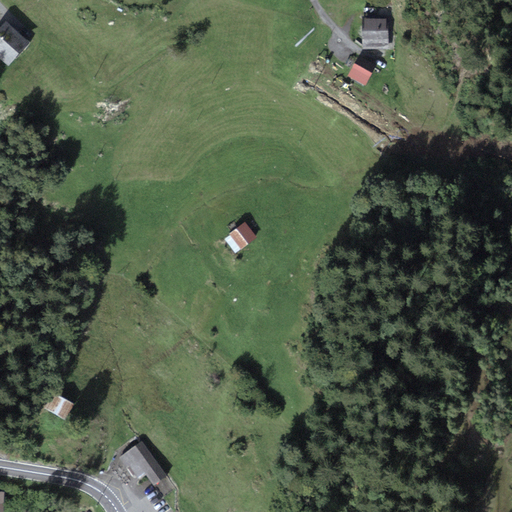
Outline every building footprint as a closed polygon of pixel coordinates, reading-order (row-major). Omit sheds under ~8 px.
[(386,48),(386,10),(365,8),(364,19),(365,19),(365,48),(386,48)] [(6,27),(0,34),(0,54),(8,62),(16,52),(17,53),(27,43),(21,38),(20,39),(6,27)] [(379,70),(359,59),(350,77),(364,84),(371,73),(376,75),(379,70)] [(246,224),(226,240),(235,252),(255,237),(246,224)] [(53,395),(46,407),(62,416),(69,404),(53,395)] [(167,476),(142,442),(121,457),(128,467),(130,465),(139,477),(145,473),(154,486),(167,476)]
